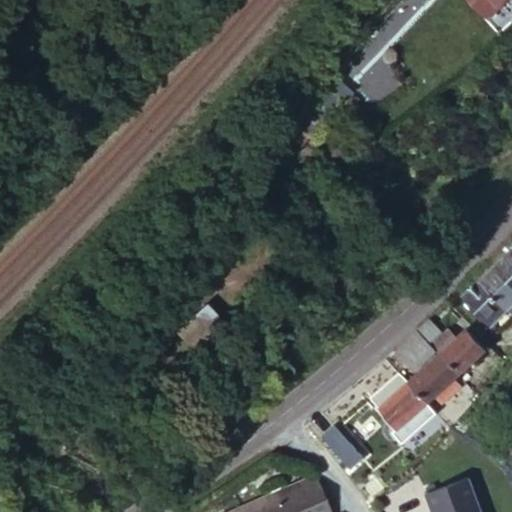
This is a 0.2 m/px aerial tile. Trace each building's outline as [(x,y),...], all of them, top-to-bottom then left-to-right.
[(511,0),(466,0),(488,23),(511,0)] [(511,252),(509,249),(497,262),(511,277),(511,252)] [(511,277),(497,262),(482,276),(511,305),(511,304),(511,277)] [(511,305),(482,276),(466,292),(495,321),(511,305)] [(219,315),(204,301),(176,331),(191,345),(219,315)] [(446,332),(430,314),(419,325),(435,342),(446,332)] [(435,342),(419,325),(409,335),(400,344),(418,365),(428,356),(424,352),(430,346),(435,342)] [(486,344),(470,326),(458,336),(442,350),(458,369),(486,344)] [(450,328),(446,332),(435,342),(442,350),(458,336),(450,328)] [(437,354),(442,350),(435,342),(430,346),(437,354)] [(428,396),(458,369),(442,350),(437,354),(412,377),(428,396)] [(376,396),(382,403),(412,377),(406,370),(376,396)] [(398,422),(428,396),(412,377),(382,403),(398,422)] [(363,450),(337,422),(327,432),(353,460),(363,450)] [(373,471),(367,477),(374,485),(379,489),(385,484),(373,471)] [(330,511),(313,476),(235,511),(330,511)] [(444,511),(487,511),(475,478),(434,493),(440,510),(443,509),(444,511)]
